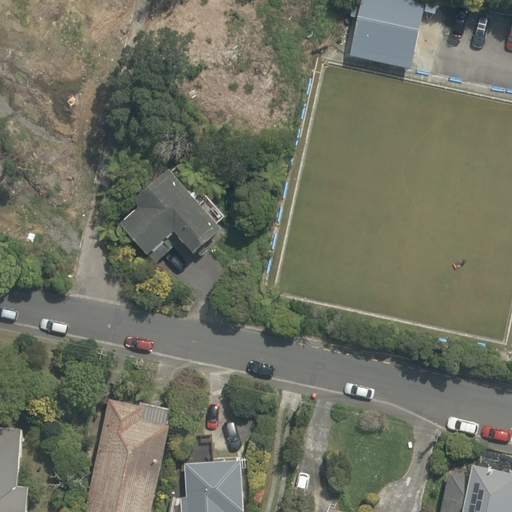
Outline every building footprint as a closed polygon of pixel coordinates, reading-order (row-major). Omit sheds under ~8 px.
[(46,4),(69,9),(71,0),(0,0),(0,20),(40,30),(46,4)] [(420,0),(353,0),(344,53),(409,65),(420,0)] [(159,167),(106,220),(152,265),(170,247),(187,264),(221,230),(159,167)] [(137,414),(139,399),(98,393),(79,511),(144,511),(160,417),(137,414)] [(0,511),(17,511),(19,481),(11,480),(14,421),(0,419),(0,511)] [(246,507),(241,452),(183,457),(187,511),(221,511),(222,509),(246,507)] [(511,511),(511,488),(506,488),(508,468),(454,460),(446,511),(511,511)]
